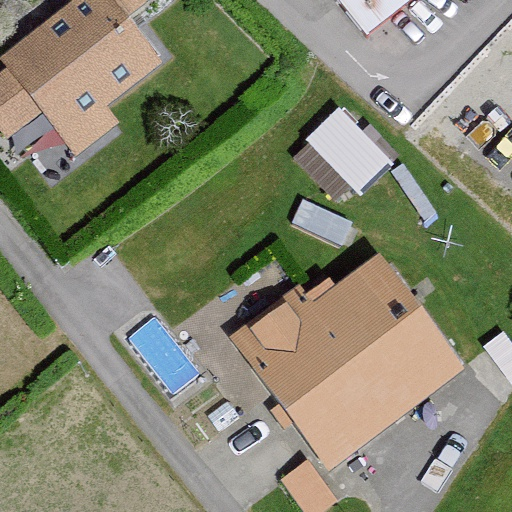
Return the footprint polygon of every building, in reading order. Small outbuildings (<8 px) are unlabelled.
[(58,0),(0,42),(0,75),(29,114),(61,156),(109,122),(97,105),(154,63),(121,18),(145,0),(58,0)] [(331,0),(360,35),(404,0),(331,0)] [(0,135),(29,114),(0,75),(0,135)] [(335,101),(289,151),(343,200),(389,150),(335,101)] [(289,284),(226,331),(323,460),(451,364),(371,258),(306,307),(289,284)] [(313,511),(331,501),(303,457),(274,475),(297,511),(313,511)]
